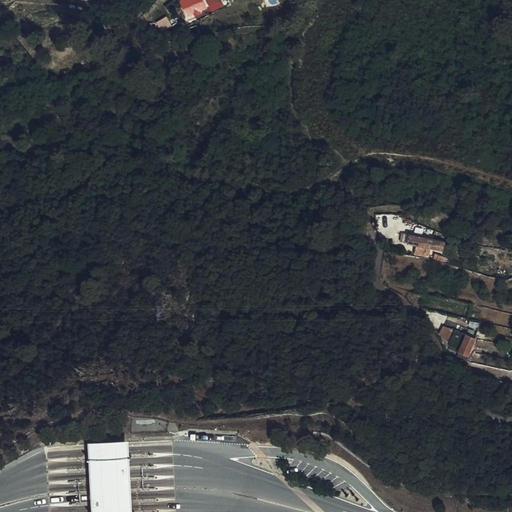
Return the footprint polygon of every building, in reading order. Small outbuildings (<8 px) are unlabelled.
[(180,0),(185,15),(208,8),(205,0),(180,0)] [(399,242),(415,245),(433,249),(442,251),(444,242),(401,233),(399,242)] [(433,249),(415,245),(414,254),(432,258),(433,249)] [(475,341),(443,327),(440,336),(450,341),(447,348),(467,357),(475,341)] [(130,511),(128,438),(88,440),(90,511),(130,511)]
